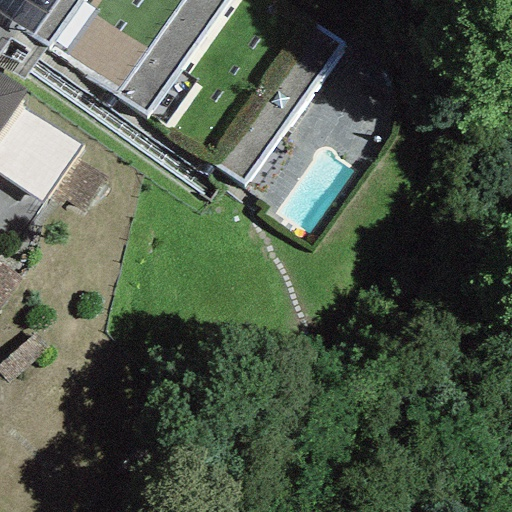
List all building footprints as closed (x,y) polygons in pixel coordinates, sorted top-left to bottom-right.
[(0,0),(0,12),(49,47),(81,0),(0,0)] [(180,71),(229,0),(81,0),(49,47),(163,125),(196,80),(180,71)] [(196,80),(163,125),(245,181),(344,36),(283,0),(229,0),(180,71),(196,80)] [(26,92),(0,74),(0,128),(18,104),(26,92)] [(0,177),(42,206),(82,147),(18,104),(0,128),(0,177)]
